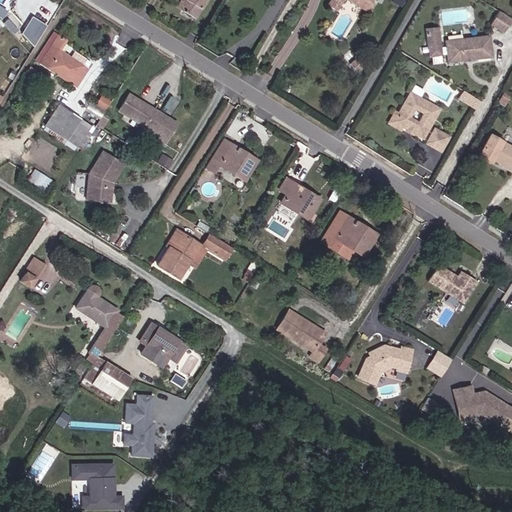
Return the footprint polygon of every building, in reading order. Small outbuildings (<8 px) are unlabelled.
[(43,0),(42,3),(57,10),(62,1),(59,0),(43,0)] [(484,16),(500,25),(508,12),(492,2),(484,16)] [(37,44),(49,23),(34,14),(22,35),(37,44)] [(471,48),(489,47),(488,26),(457,27),(444,27),(445,48),(461,48),(462,51),(471,50),(471,48)] [(56,41),(58,38),(50,33),(48,37),(56,41)] [(69,68),(81,51),(58,38),(56,41),(48,37),(40,50),(69,68)] [(493,89),(501,93),(506,85),(498,80),(493,89)] [(411,96),(415,99),(420,89),(407,81),(392,106),(393,110),(404,117),(406,113),(409,108),(405,106),(411,96)] [(120,83),(111,98),(122,106),(120,109),(155,132),(167,115),(139,96),(120,83)] [(95,103),(101,94),(88,86),(82,96),(95,103)] [(411,122),(418,126),(436,99),(420,89),(415,99),(421,103),(415,112),(409,108),(406,113),(411,117),(411,122)] [(464,89),(459,98),(476,108),(482,99),(464,89)] [(45,114),(56,121),(69,98),(58,91),(45,114)] [(88,108),(102,116),(111,100),(102,95),(95,106),(91,104),(88,108)] [(56,121),(67,127),(81,105),(69,98),(56,121)] [(432,141),(441,127),(428,119),(419,132),(432,141)] [(511,140),(483,124),(473,142),(486,150),(488,147),(509,159),(511,154),(511,140)] [(238,168),(252,146),(246,142),(244,144),(234,138),(236,136),(220,126),(202,155),(217,164),(221,158),(238,168)] [(81,165),(79,188),(103,190),(104,171),(115,154),(96,141),(81,165)] [(277,192),(302,208),(316,186),(282,165),(275,176),(283,182),(277,192)] [(47,188),(52,177),(34,168),(29,179),(47,188)] [(331,204),(340,210),(345,203),(335,197),(331,204)] [(329,226),(358,244),(371,220),(345,203),(340,210),(331,204),(316,228),(325,233),(329,226)] [(164,239),(168,241),(179,224),(171,221),(161,237),(164,239)] [(226,248),(234,236),(212,223),(205,234),(226,248)] [(153,255),(177,269),(198,237),(179,224),(168,241),(164,239),(153,255)] [(30,263),(33,265),(41,251),(30,244),(21,258),(23,259),(17,269),(24,273),(30,263)] [(437,249),(426,265),(462,288),(476,266),(459,255),(455,261),(437,249)] [(94,340),(122,297),(94,280),(94,269),(86,267),(71,289),(102,309),(86,335),(94,340)] [(326,336),(316,330),(319,325),(303,316),(306,311),(287,299),(277,315),(311,338),(307,344),(318,351),(326,336)] [(182,331),(153,312),(152,315),(146,311),(136,326),(142,331),(136,340),(157,354),(165,358),(182,331)] [(319,325),(322,320),(306,311),(303,316),(319,325)] [(367,375),(378,377),(381,363),(389,355),(396,356),(397,350),(406,353),(409,338),(399,336),(398,339),(388,336),(387,340),(383,339),(377,344),(378,349),(373,348),(367,375)] [(448,347),(436,340),(430,350),(441,358),(448,347)] [(74,372),(107,393),(127,364),(93,343),(74,372)] [(406,353),(397,350),(396,356),(395,358),(405,360),(406,353)] [(441,358),(430,350),(426,356),(437,363),(441,358)] [(107,393),(116,399),(135,369),(127,364),(107,393)] [(462,375),(445,380),(450,400),(457,398),(459,405),(473,402),(489,413),(501,396),(475,379),(470,384),(464,384),(462,375)] [(426,399),(431,390),(423,385),(417,394),(426,399)] [(150,396),(135,396),(135,404),(125,404),(124,422),(131,422),(131,435),(122,435),(122,446),(130,446),(130,457),(151,457),(152,424),(149,421),(150,396)] [(457,398),(450,400),(452,407),(459,405),(457,398)] [(113,463),(68,464),(68,481),(87,480),(87,496),(79,496),(79,509),(123,508),(122,495),(113,495),(113,463)]
